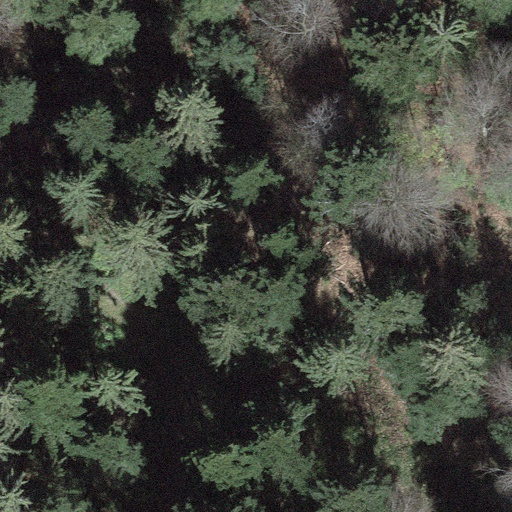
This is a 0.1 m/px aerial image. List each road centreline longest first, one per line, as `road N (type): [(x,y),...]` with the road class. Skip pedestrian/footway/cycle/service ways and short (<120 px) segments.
road 1 (track): [(177,511),(192,457),(184,311),(0,148)]
road 2 (track): [(88,0),(151,159),(184,311)]
